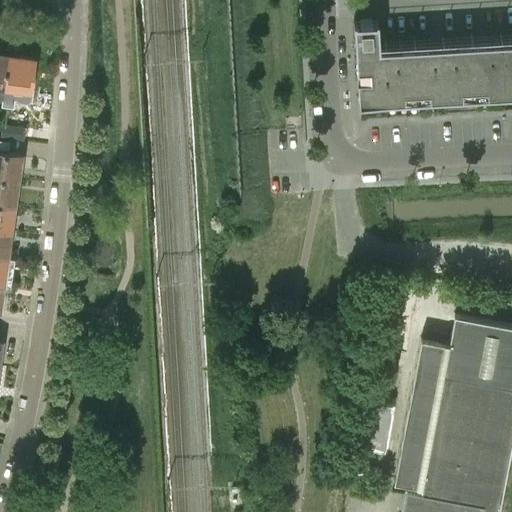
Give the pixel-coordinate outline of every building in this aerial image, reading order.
[(511,36),(379,44),(377,17),(376,17),(376,18),(355,19),(355,18),(353,18),(358,99),(404,96),(404,88),(429,87),(429,95),(461,93),(461,85),(486,83),(487,91),(511,90),(511,36)] [(34,58),(8,54),(4,84),(30,88),(34,58)] [(28,126),(3,123),(1,135),(26,138),(28,126)] [(0,176),(18,179),(21,153),(0,150),(0,176)] [(0,176),(0,203),(14,205),(18,179),(0,176)] [(0,229),(10,231),(14,205),(0,203),(0,229)] [(0,255),(7,256),(10,231),(0,229),(0,255)] [(370,436),(383,436),(383,400),(371,399),(370,436)]
